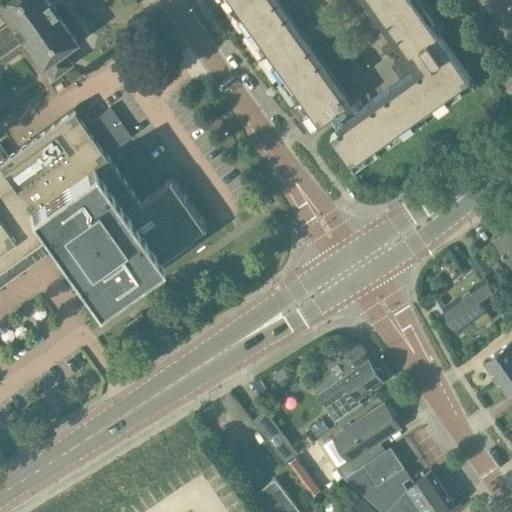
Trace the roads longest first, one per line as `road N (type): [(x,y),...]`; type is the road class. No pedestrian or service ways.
road 1 (residential): [(295,181),(169,0)]
road 2 (residential): [(511,508),(408,345)]
road 3 (residential): [(0,394),(86,335),(134,408)]
road 4 (tertiary): [(134,408),(0,496)]
road 5 (tertiary): [(372,271),(425,236),(474,184)]
road 6 (tertiary): [(474,184),(356,249)]
road 7 (tertiary): [(246,336),(134,408)]
